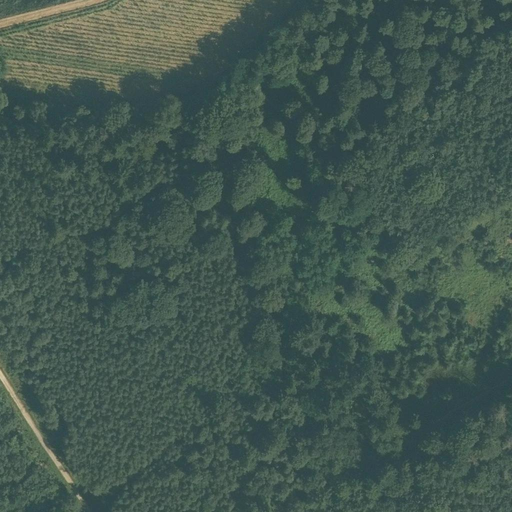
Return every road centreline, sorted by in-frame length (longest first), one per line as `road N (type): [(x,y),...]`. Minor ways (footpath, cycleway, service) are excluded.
road 1 (track): [(390,511),(427,428),(511,373)]
road 2 (track): [(89,511),(0,366)]
road 3 (track): [(0,35),(125,0)]
